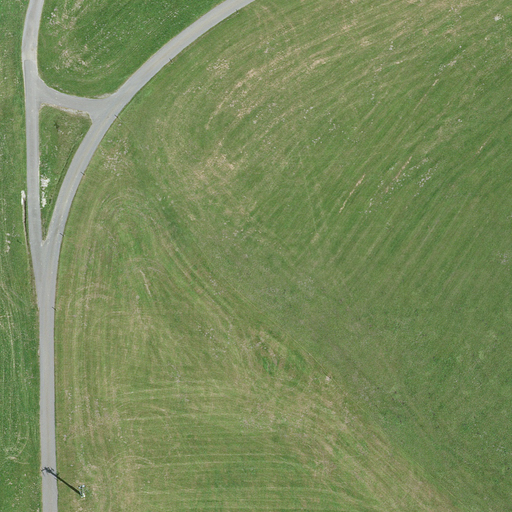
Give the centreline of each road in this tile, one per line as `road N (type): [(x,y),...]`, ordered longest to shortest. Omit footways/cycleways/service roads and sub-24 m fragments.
road 1 (unclassified): [(242,0),(135,82),(72,177),(43,295),(50,511)]
road 2 (track): [(30,88),(43,295)]
